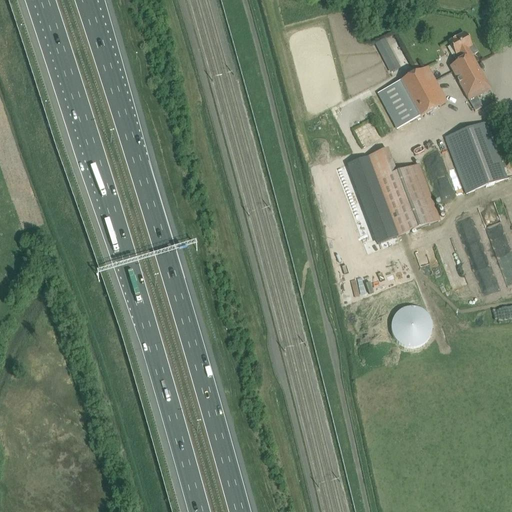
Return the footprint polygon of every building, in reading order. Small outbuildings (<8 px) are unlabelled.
[(490,91),(476,65),(471,56),(477,53),(473,46),(471,47),(464,34),(448,43),(455,56),(458,55),(461,61),(449,67),(467,102),(490,91)] [(385,40),(374,45),(390,74),(400,69),(385,40)] [(428,67),(377,94),(396,131),(447,103),(428,67)] [(449,136),(472,193),(511,178),(511,176),(491,121),(449,136)] [(387,151),(366,159),(396,238),(439,222),(419,166),(396,174),(387,151)] [(497,322),(511,318),(511,316),(511,311),(495,315),(497,322)]
